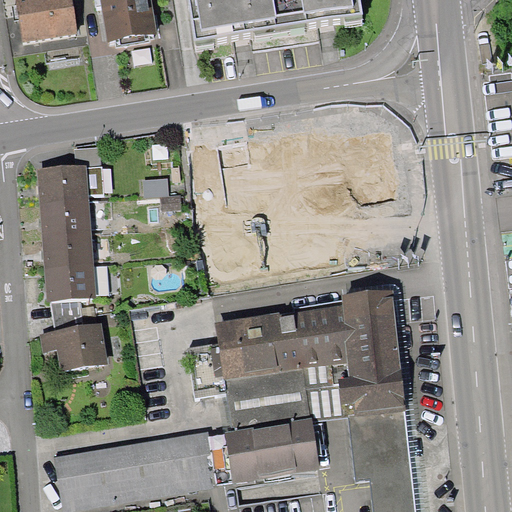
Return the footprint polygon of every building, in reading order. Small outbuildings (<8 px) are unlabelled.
[(15,0),(23,43),(78,34),(72,0),(15,0)] [(101,0),(108,41),(157,33),(151,0),(101,0)] [(278,32),(273,0),(187,0),(196,46),(214,43),(213,36),(241,32),(253,30),(254,36),(278,32)] [(360,0),(273,0),(278,32),(306,27),(305,23),(325,19),(344,16),(345,22),(364,19),(360,0)] [(322,122),(184,145),(204,268),(342,245),(333,193),(395,183),(386,126),(324,136),(322,122)] [(39,192),(40,204),(89,201),(87,165),(37,168),(39,192)] [(41,223),(42,237),(92,234),(89,201),(40,204),(41,223)] [(92,234),(42,237),(44,257),(44,269),(94,265),(92,234)] [(96,298),(94,265),(44,269),(46,287),(47,301),(51,301),(81,299),(96,298)] [(295,314),(303,368),(332,363),(335,383),(338,383),(343,418),(349,417),(405,411),(407,410),(392,290),(341,296),(342,306),(294,312),(295,314)] [(81,299),(51,301),(54,331),(84,326),(82,308),(81,299)] [(94,306),(82,308),(84,326),(97,324),(94,306)] [(280,312),(216,322),(219,343),(227,393),(233,430),(312,418),(313,423),(343,418),(338,383),(335,383),(332,363),(303,368),(295,314),(281,316),(280,312)] [(54,331),(40,333),(43,352),(57,350),(58,358),(60,371),(108,364),(101,323),(97,324),(84,326),(54,331)] [(195,398),(227,393),(219,343),(187,348),(195,398)] [(415,511),(405,411),(349,417),(356,483),(370,481),(373,511),(415,511)] [(313,423),(312,418),(233,430),(225,432),(233,484),(320,471),(313,423)] [(207,433),(55,457),(63,511),(65,511),(216,489),(207,433)]
